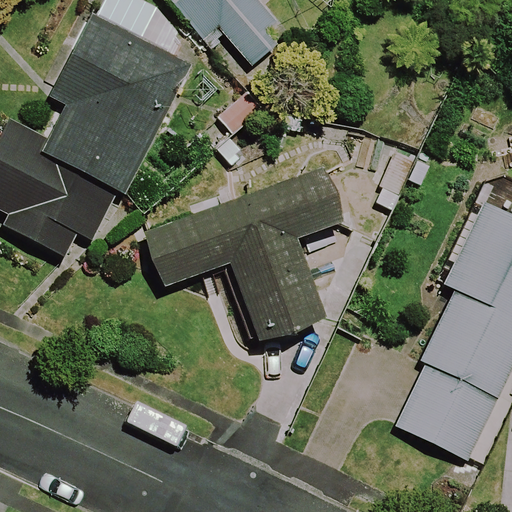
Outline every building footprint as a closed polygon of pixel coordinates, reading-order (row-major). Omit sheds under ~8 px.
[(245,73),(287,38),(256,0),(255,0),(303,0),(307,5),(312,0),(157,0),(198,49),(214,35),(245,73)] [(183,69),(81,23),(47,98),(61,105),(46,140),(5,122),(0,133),(0,235),(63,264),(69,251),(87,259),(111,204),(121,209),(183,69)] [(258,120),(243,98),(211,121),(226,143),(258,120)] [(334,229),(314,172),(137,236),(157,293),(224,269),(253,351),(318,327),(288,245),(334,229)] [(511,223),(478,208),(441,291),(452,296),(391,433),(468,467),(483,432),(511,367),(511,223)]
